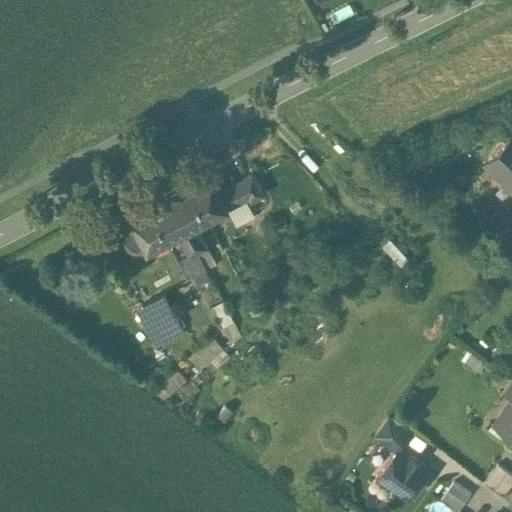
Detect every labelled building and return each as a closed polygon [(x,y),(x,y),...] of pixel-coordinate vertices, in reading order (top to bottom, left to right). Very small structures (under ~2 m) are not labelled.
[(511,133),(484,161),(511,187),(511,133)] [(219,190),(211,174),(190,185),(207,217),(228,206),(227,206),(249,194),(251,198),(263,192),(253,172),(219,190)] [(207,217),(190,185),(171,195),(198,248),(206,244),(195,223),(207,217)] [(171,195),(151,206),(167,237),(178,231),(189,253),(198,248),(171,195)] [(151,206),(131,216),(139,233),(126,239),(134,254),(147,247),(147,248),(167,237),(151,206)] [(511,213),(508,211),(494,231),(510,243),(511,240),(511,213)] [(394,236),(385,243),(405,264),(413,257),(394,236)] [(164,291),(142,303),(155,328),(177,316),(164,291)] [(223,300),(214,305),(224,324),(234,319),(223,300)] [(177,316),(155,328),(160,337),(185,324),(180,315),(177,316)] [(214,333),(189,357),(204,373),(230,350),(214,333)] [(511,370),(511,352),(500,344),(492,354),(504,362),(500,367),(509,374),(511,370)] [(486,361),(471,351),(464,361),(479,371),(486,361)] [(511,398),(511,399),(511,407),(498,427),(511,436),(511,398)] [(409,454),(398,447),(378,475),(409,497),(429,469),(419,462),(420,460),(410,453),(409,454)] [(511,483),(511,472),(498,462),(484,481),(503,495),(511,483)] [(471,492),(454,480),(441,497),(458,510),(471,492)]
